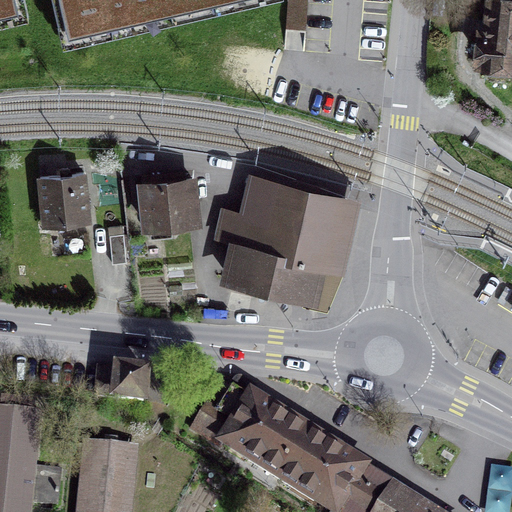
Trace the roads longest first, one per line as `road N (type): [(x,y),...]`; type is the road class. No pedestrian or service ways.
road 1 (secondary): [(349,357),(0,319)]
road 2 (residential): [(416,0),(386,320)]
